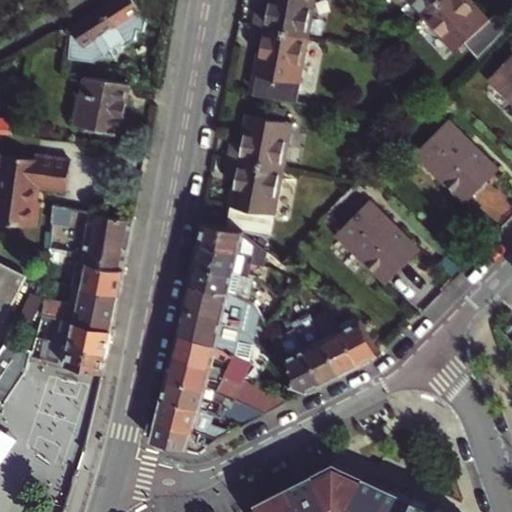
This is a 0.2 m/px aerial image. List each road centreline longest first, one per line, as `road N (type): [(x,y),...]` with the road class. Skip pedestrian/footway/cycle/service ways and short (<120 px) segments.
road 1 (secondary): [(206,0),(112,467)]
road 2 (tertiary): [(112,467),(203,479),(390,386),(428,352)]
road 3 (residential): [(428,352),(478,424),(509,511)]
road 4 (tertiary): [(428,352),(511,266)]
